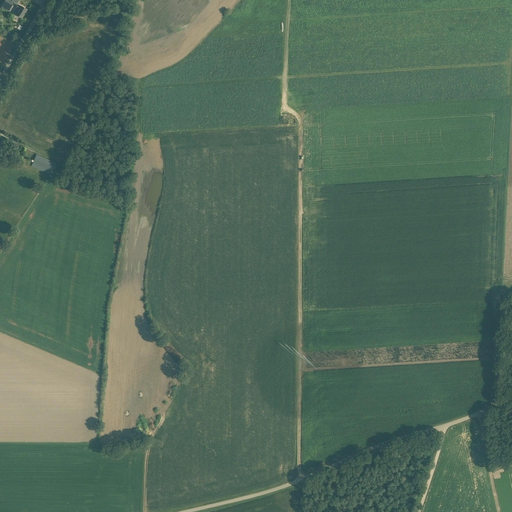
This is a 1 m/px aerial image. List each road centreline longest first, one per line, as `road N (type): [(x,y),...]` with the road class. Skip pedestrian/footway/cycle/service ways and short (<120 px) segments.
road 1 (track): [(285,105),(302,121),(300,478)]
road 2 (unclassified): [(189,511),(275,489),(393,437),(511,399)]
